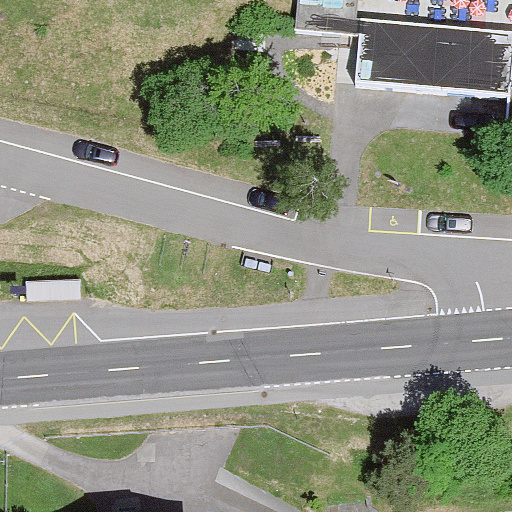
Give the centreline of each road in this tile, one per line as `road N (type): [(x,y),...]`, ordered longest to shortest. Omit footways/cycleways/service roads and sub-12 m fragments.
road 1 (unclassified): [(0,162),(278,236),(468,275),(481,284),(505,337)]
road 2 (tertiary): [(0,380),(505,337)]
